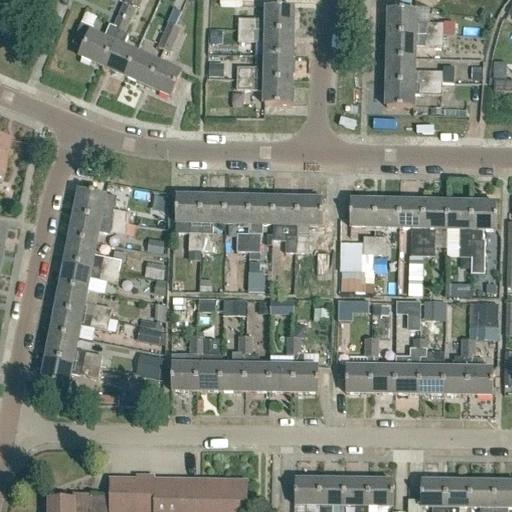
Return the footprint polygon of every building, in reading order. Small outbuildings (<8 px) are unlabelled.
[(120,0),(119,4),(130,9),(134,0),(120,0)] [(244,9),(244,0),(221,0),(221,9),(244,9)] [(119,19),(131,24),(136,12),(124,7),(119,19)] [(239,34),(294,35),(294,10),(267,10),(267,23),(239,22),(239,34)] [(389,37),(444,39),(445,27),(417,26),(417,13),(390,12),(389,37)] [(126,36),(131,24),(119,19),(114,30),(110,29),(104,42),(91,36),(93,31),(82,27),(73,47),(84,52),(80,60),(103,70),(120,33),(126,36)] [(164,39),(176,44),(181,32),(169,27),(164,39)] [(125,37),(126,36),(120,33),(103,70),(126,80),(136,56),(123,50),(128,38),(125,37)] [(293,59),(294,35),(239,34),(238,46),(257,46),(257,35),(267,35),(266,59),(293,59)] [(444,50),(444,39),(389,37),(389,61),(416,62),(416,50),(444,50)] [(171,56),(176,44),(164,39),(159,51),(171,56)] [(148,90),(160,64),(150,60),(150,62),(136,56),(126,80),(148,90)] [(292,84),(293,59),(266,59),(266,74),(257,74),(257,71),(238,71),(238,82),(292,84)] [(415,75),(416,62),(389,61),(388,86),(443,87),(443,75),(415,75)] [(160,64),(148,90),(172,100),(182,76),(168,70),(169,69),(160,64)] [(209,66),(209,80),(220,80),(220,66),(209,66)] [(474,70),(474,84),(482,84),(483,71),(474,70)] [(292,108),(292,84),(238,82),(237,94),(265,95),(265,108),(292,108)] [(511,95),(511,85),(495,84),(495,95),(511,95)] [(443,99),(443,87),(388,86),(387,110),(414,111),(415,98),(443,99)] [(0,182),(3,184),(11,143),(0,141),(0,182)] [(79,193),(74,217),(102,222),(107,198),(79,193)] [(188,254),(200,254),(201,200),(176,199),(175,236),(189,237),(188,254)] [(225,227),(225,200),(201,200),(200,254),(212,255),(212,227),(225,227)] [(249,228),(250,201),(225,200),(225,227),(237,227),(249,228)] [(273,228),(274,201),(250,201),(249,228),(249,238),(248,256),(260,256),(261,228),(273,228)] [(297,257),(298,202),(274,201),(273,228),(273,244),(285,244),(285,257),(297,257)] [(298,202),(297,257),(308,257),(309,229),(322,229),(323,203),(298,202)] [(375,204),(351,203),(350,230),(363,230),(375,231),(375,204)] [(399,231),(400,205),(375,204),(375,231),(386,231),(399,231)] [(422,260),(424,205),(400,205),(399,231),(412,232),(411,260),(422,260)] [(447,233),(448,206),(424,205),(422,260),(434,260),(435,232),(447,233)] [(471,261),(472,206),(448,206),(447,233),(460,233),(459,261),(471,261)] [(472,206),(471,261),(482,261),(483,233),(496,234),(497,207),(472,206)] [(132,216),(114,213),(111,224),(130,228),(132,216)] [(127,239),(130,228),(111,224),(102,222),(74,217),(70,241),(97,246),(100,234),(127,239)] [(237,237),(237,255),(248,256),(249,238),(237,237)] [(363,240),(362,258),(374,259),(375,240),(363,240)] [(375,240),(374,259),(386,259),(386,241),(375,240)] [(95,259),(97,246),(70,241),(65,265),(120,275),(123,264),(95,259)] [(153,243),(150,256),(162,258),(165,245),(153,243)] [(189,255),(189,263),(201,263),(201,255),(189,255)] [(411,260),(410,298),(421,298),(422,260),(411,260)] [(118,287),(120,275),(65,265),(60,288),(88,294),(91,281),(118,287)] [(151,266),(148,281),(163,284),(166,269),(151,266)] [(158,284),(155,298),(166,299),(167,286),(158,284)] [(86,306),(88,294),(60,288),(56,312),(111,323),(113,312),(86,306)] [(199,302),(199,315),(216,316),(216,303),(199,302)] [(295,303),(271,303),(271,318),(295,318),(295,303)] [(233,304),(233,314),(246,314),(246,304),(233,304)] [(340,304),(339,324),(353,324),(353,304),(340,304)] [(426,306),(426,314),(439,315),(440,307),(426,306)] [(471,306),(471,330),(498,331),(498,307),(471,306)] [(259,307),(259,317),(269,317),(269,307),(259,307)] [(375,309),(374,319),(388,319),(388,310),(375,309)] [(117,324),(111,323),(56,312),(51,336),(79,341),(81,329),(109,334),(115,335),(117,324)] [(315,312),(314,325),(329,326),(329,313),(315,312)] [(409,320),(409,333),(421,333),(421,320),(409,320)] [(141,323),(140,329),(155,331),(156,326),(141,323)] [(471,330),(471,344),(475,344),(497,344),(498,331),(471,330)] [(141,331),(138,345),(159,349),(162,335),(141,331)] [(76,354),(79,341),(51,336),(46,360),(102,371),(104,359),(76,354)] [(191,349),(204,349),(204,340),(191,340),(191,349)] [(239,349),(252,350),(252,341),(239,340),(239,349)] [(287,350),(301,350),(301,341),(288,341),(287,350)] [(378,352),(378,343),(365,342),(365,351),(378,352)] [(413,352),(427,352),(427,343),(414,343),(413,352)] [(462,353),(475,353),(475,344),(471,344),(462,344),(462,353)] [(172,358),(172,394),(196,395),(197,358),(204,358),(204,349),(191,349),(190,358),(172,358)] [(269,369),(258,369),(258,358),(252,358),(252,350),(239,349),(239,359),(245,359),(245,369),(245,395),(269,396),(269,369)] [(300,359),(301,350),(287,350),(287,359),(300,359)] [(378,361),(378,352),(365,351),(365,360),(378,361)] [(396,360),(395,371),(420,371),(420,361),(426,361),(426,355),(427,352),(413,352),(410,352),(410,360),(396,360)] [(475,362),(475,353),(462,353),(462,361),(455,361),(455,372),(444,371),(443,398),(468,399),(468,362),(475,362)] [(419,398),(443,398),(444,371),(444,355),(426,355),(426,361),(420,361),(420,371),(419,398)] [(141,357),(137,378),(159,383),(163,362),(141,357)] [(197,358),(196,395),(221,395),(221,368),(221,358),(204,358),(197,358)] [(99,382),(102,371),(46,360),(42,384),(69,390),(72,377),(99,382)] [(468,362),(468,399),(493,399),(493,372),(482,372),(482,362),(475,362),(468,362)] [(245,369),(221,368),(221,395),(245,395),(245,369)] [(293,396),(294,369),(269,369),(269,396),(293,396)] [(294,369),(293,396),(318,396),(319,370),(294,369)] [(371,397),(371,370),(348,370),(346,370),(346,397),(371,397)] [(395,398),(395,371),(371,370),(371,397),(395,398)] [(419,398),(420,371),(395,371),(395,398),(419,398)] [(120,398),(120,408),(142,408),(142,398),(120,398)] [(112,511),(155,511),(156,482),(113,481),(112,498),(112,511)] [(156,482),(155,511),(247,511),(248,484),(156,482)] [(320,511),(321,483),(296,483),(296,509),(308,509),(307,511),(320,511)] [(345,510),(345,484),(321,483),(320,511),(333,511),(334,509),(345,510)] [(345,484),(345,510),(357,510),(357,511),(369,511),(370,484),(345,484)] [(370,484),(369,511),(369,510),(394,510),(394,484),(370,484)] [(446,511),(447,485),(422,485),(422,511),(430,511),(446,511)] [(471,511),(472,485),(447,485),(446,511),(459,511),(471,511)] [(495,511),(496,486),(472,485),(471,511),(482,511),(481,511),(495,511)] [(508,511),(509,511),(511,511),(511,486),(496,486),(495,511),(508,511)] [(112,511),(112,498),(76,497),(76,503),(52,503),(51,511),(112,511)]
